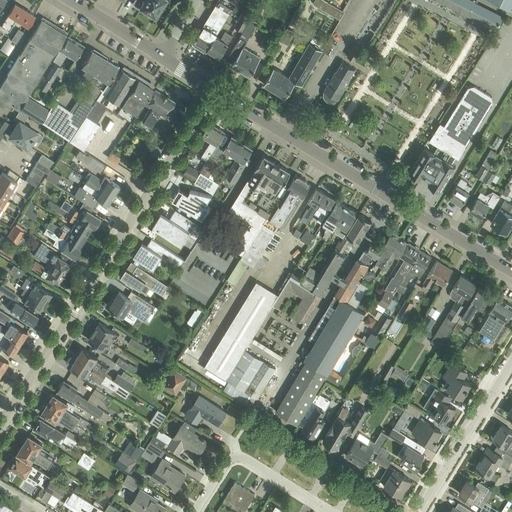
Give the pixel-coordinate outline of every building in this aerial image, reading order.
[(135,0),(134,2),(135,3),(134,5),(140,9),(142,7),(150,12),(150,14),(153,16),(155,15),(156,16),(166,0),(135,0)] [(333,32),(345,9),(327,0),(323,0),(316,13),(326,19),(322,26),(333,32)] [(470,0),(437,0),(496,30),(503,16),(470,0)] [(511,0),(488,0),(511,11),(511,0)] [(194,42),(207,50),(216,36),(229,13),(231,14),(233,10),(220,1),(217,6),(216,5),(203,26),(204,26),(194,42)] [(9,30),(16,19),(27,26),(34,15),(15,3),(5,19),(1,25),(9,30)] [(245,7),(234,25),(243,30),(254,12),(245,7)] [(50,32),(49,24),(41,19),(0,85),(0,103),(2,100),(19,110),(20,108),(28,96),(66,34),(60,31),(56,32),(51,39),(47,37),(50,32)] [(250,21),(230,54),(236,58),(232,65),(250,75),(261,57),(244,47),(247,41),(256,25),(250,21)] [(287,28),(280,40),(287,44),(294,32),(287,28)] [(11,40),(16,43),(23,32),(18,29),(11,40)] [(216,36),(207,50),(220,57),(233,35),(225,31),(220,39),(216,36)] [(74,59),(83,45),(68,36),(37,86),(46,91),(61,66),(59,65),(64,57),(60,54),(62,51),(74,59)] [(289,77),(295,80),(302,84),(323,49),(311,42),(289,77)] [(354,60),(361,49),(354,45),(347,56),(354,60)] [(56,101),(50,110),(42,122),(70,140),(85,115),(87,116),(98,99),(97,99),(118,66),(91,50),(82,65),(86,67),(81,75),(89,80),(70,110),(56,101)] [(342,61),(324,90),(323,94),(324,98),(327,101),(331,102),(335,101),(338,98),(355,69),(342,61)] [(285,97),(295,80),(289,77),(273,67),(263,84),(285,97)] [(134,77),(135,75),(124,68),(122,69),(121,69),(119,72),(116,70),(98,99),(87,116),(96,122),(97,121),(108,106),(115,110),(135,77),(134,77)] [(138,78),(135,77),(115,110),(131,121),(153,88),(152,86),(139,77),(138,79),(138,78)] [(424,146),(409,172),(421,179),(423,176),(430,180),(428,184),(440,191),(455,166),(446,160),(450,154),(459,159),(493,102),(492,96),(474,85),(468,87),(444,125),(440,123),(429,140),(437,146),(433,152),(424,146)] [(147,123),(164,95),(155,89),(146,104),(150,107),(142,120),(147,123)] [(164,95),(147,123),(151,126),(155,122),(159,125),(174,101),(164,95)] [(20,108),(28,113),(42,122),(50,110),(28,96),(20,108)] [(19,110),(13,119),(17,122),(10,134),(16,138),(15,140),(17,141),(16,143),(23,147),(24,145),(26,147),(27,145),(30,147),(35,140),(32,138),(36,131),(22,123),(28,113),(20,108),(19,110)] [(169,119),(177,124),(180,119),(172,114),(169,119)] [(70,140),(69,141),(82,149),(99,122),(97,121),(96,122),(87,116),(85,115),(70,140)] [(0,127),(0,132),(3,135),(10,124),(4,120),(0,127)] [(210,155),(225,132),(210,122),(201,136),(211,142),(201,157),(207,161),(210,155)] [(247,157),(252,148),(232,135),(223,150),(230,154),(228,157),(231,159),(227,166),(228,167),(224,175),(221,181),(231,187),(240,173),(246,163),(247,164),(250,159),(247,157)] [(498,135),(491,146),(497,149),(503,139),(498,135)] [(474,159),(483,163),(490,147),(481,143),(474,159)] [(482,180),(489,169),(499,153),(491,149),(475,175),(482,180)] [(105,163),(89,153),(88,155),(79,150),(75,156),(101,173),(106,165),(104,164),(105,163)] [(54,161),(41,153),(37,160),(51,169),(50,168),(54,161)] [(108,158),(117,163),(120,158),(112,153),(108,158)] [(242,256),(285,186),(282,185),(290,171),(284,167),(273,161),(264,155),(263,154),(257,165),(255,167),(256,168),(250,179),(248,178),(229,209),(250,221),(232,250),(242,256)] [(218,159),(211,156),(210,155),(207,161),(200,172),(195,181),(194,182),(204,188),(213,193),(219,183),(208,176),(218,159)] [(37,160),(34,165),(44,172),(45,172),(48,173),(50,169),(51,169),(37,160)] [(44,172),(34,165),(31,170),(42,177),(45,172),(44,172)] [(189,165),(187,168),(183,174),(195,181),(200,172),(189,165)] [(2,172),(0,174),(0,183),(11,190),(20,175),(9,169),(6,174),(2,172)] [(48,173),(45,177),(46,177),(55,183),(60,175),(50,169),(48,173)] [(496,173),(489,169),(482,180),(489,184),(496,173)] [(31,170),(28,175),(39,181),(42,177),(31,170)] [(89,172),(86,178),(114,196),(120,186),(105,177),(102,181),(89,172)] [(274,252),(265,246),(278,224),(284,227),(305,192),(310,184),(308,182),(308,183),(307,182),(308,181),(298,175),(298,176),(297,176),(297,175),(295,174),(287,187),(285,186),(242,256),(240,259),(255,268),(264,265),(265,266),(274,252)] [(39,181),(28,175),(25,180),(36,186),(39,181)] [(73,195),(93,208),(99,199),(108,205),(114,196),(86,178),(83,182),(88,185),(86,189),(79,185),(73,195)] [(449,197),(461,204),(471,187),(466,184),(467,182),(461,178),(449,197)] [(0,196),(5,199),(11,190),(0,183),(0,196)] [(506,186),(502,193),(506,196),(511,189),(506,186)] [(314,213),(317,207),(326,193),(316,187),(308,201),(312,204),(309,209),(307,208),(302,216),(309,220),(314,213)] [(176,202),(187,209),(187,210),(187,211),(187,212),(188,213),(189,213),(190,213),(191,213),(191,212),(192,212),(203,219),(210,208),(203,203),(208,194),(190,190),(190,191),(188,194),(179,188),(174,197),(177,199),(176,202)] [(480,192),(470,209),(482,217),(489,204),(493,207),(500,196),(493,192),(489,198),(480,192)] [(320,223),(335,199),(326,193),(317,207),(314,213),(319,216),(316,221),(320,223)] [(333,228),(347,206),(337,199),(322,223),(323,227),(326,229),(324,232),(324,233),(318,242),(323,245),(333,228)] [(76,217),(60,206),(49,200),(46,205),(64,216),(73,222),(76,217)] [(64,200),(60,206),(76,217),(78,218),(92,227),(93,228),(99,218),(86,209),(83,214),(71,206),(72,205),(64,200)] [(500,208),(491,223),(506,232),(511,224),(511,205),(505,201),(500,208)] [(39,212),(27,205),(23,212),(34,219),(39,212)] [(342,237),(357,212),(347,206),(333,228),(335,229),(334,231),(342,237)] [(154,212),(159,216),(153,226),(153,227),(174,240),(175,239),(182,244),(188,234),(199,240),(206,228),(176,209),(170,218),(161,213),(159,215),(154,212)] [(358,241),(371,220),(359,213),(341,242),(339,241),(335,247),(342,252),(351,237),(358,241)] [(86,236),(92,227),(78,218),(71,229),(78,234),(79,232),(86,236)] [(50,222),(46,227),(54,232),(58,227),(50,222)] [(25,232),(14,225),(12,228),(6,237),(14,242),(18,236),(21,238),(25,232)] [(63,237),(54,232),(46,227),(43,232),(55,240),(52,244),(74,258),(80,248),(79,247),(65,239),(63,237)] [(58,227),(54,232),(63,237),(65,239),(68,233),(58,227)] [(71,229),(68,233),(65,239),(79,247),(86,236),(79,232),(78,234),(71,229)] [(302,232),(296,229),(293,235),(298,238),(302,232)] [(306,229),(300,239),(309,244),(314,234),(306,229)] [(381,267),(400,237),(391,232),(380,250),(363,277),(372,282),(381,267)] [(400,237),(381,267),(386,270),(396,255),(399,256),(407,242),(400,237)] [(134,256),(146,264),(146,263),(153,268),(161,255),(164,251),(170,255),(167,259),(179,267),(184,259),(151,238),(147,245),(142,242),(133,255),(134,256)] [(34,255),(47,263),(63,273),(68,264),(65,262),(65,260),(48,249),(49,248),(42,243),(34,255)] [(409,243),(401,256),(405,259),(394,278),(393,277),(385,290),(385,291),(378,302),(386,307),(397,288),(420,250),(409,243)] [(2,244),(1,246),(0,246),(0,252),(10,259),(14,252),(2,244)] [(347,302),(363,277),(380,250),(370,244),(366,251),(363,251),(359,259),(357,258),(344,279),(335,274),(345,256),(335,250),(311,290),(289,276),(278,294),(272,305),(281,310),(292,292),(301,298),(290,316),(300,322),(316,294),(321,297),(332,278),(341,284),(335,294),(347,302)] [(431,257),(420,250),(397,288),(404,292),(407,287),(406,286),(410,278),(415,276),(416,274),(419,276),(431,257)] [(435,277),(445,283),(453,270),(437,260),(423,283),(429,287),(435,277)] [(30,266),(52,281),(53,279),(57,282),(60,278),(62,278),(63,276),(62,275),(62,274),(63,273),(47,263),(44,267),(34,261),(30,266)] [(24,271),(13,265),(10,270),(21,277),(24,271)] [(126,268),(120,276),(127,281),(126,283),(132,288),(134,285),(141,289),(145,283),(162,295),(168,285),(137,265),(132,272),(126,268)] [(292,271),(289,276),(300,282),(303,277),(292,271)] [(475,283),(461,274),(453,287),(462,292),(457,300),(455,299),(446,314),(432,336),(440,341),(475,283)] [(303,277),(300,282),(310,288),(314,282),(304,276),(303,277)] [(46,302),(51,293),(26,278),(20,287),(24,289),(46,302)] [(244,349),(246,345),(272,305),(278,294),(256,281),(203,366),(225,380),(226,379),(227,379),(245,349),(244,349)] [(0,290),(9,296),(12,291),(1,284),(0,286),(0,290)] [(453,330),(458,333),(462,325),(462,324),(465,318),(468,319),(477,305),(483,308),(492,293),(479,286),(453,330)] [(21,294),(23,295),(21,299),(40,312),(42,309),(44,311),(49,304),(46,302),(24,289),(21,294)] [(137,316),(145,322),(155,306),(142,297),(138,304),(119,292),(109,307),(123,315),(128,308),(138,314),(137,316)] [(476,329),(494,339),(511,310),(511,305),(497,297),(490,310),(488,309),(476,329)] [(18,316),(32,325),(38,315),(12,300),(10,298),(5,307),(19,315),(18,316)] [(325,378),(330,372),(365,313),(342,299),(275,411),(298,424),(303,416),(317,392),(325,378)] [(406,299),(398,311),(405,316),(413,303),(406,299)] [(11,317),(0,310),(0,320),(6,325),(11,317)] [(382,313),(371,331),(382,337),(393,320),(382,313)] [(426,313),(416,330),(425,335),(435,319),(426,313)] [(100,322),(94,331),(111,341),(113,337),(116,338),(119,334),(100,322)] [(20,343),(27,332),(16,325),(14,327),(10,324),(4,333),(20,343)] [(1,348),(12,355),(20,343),(4,333),(3,333),(1,332),(0,331),(0,336),(0,337),(0,346),(1,348)] [(111,341),(94,331),(88,340),(107,352),(110,348),(108,346),(111,341)] [(354,346),(352,350),(352,356),(355,357),(368,337),(364,335),(358,344),(354,346)] [(139,349),(142,344),(131,337),(128,342),(139,349)] [(149,348),(142,344),(139,349),(145,353),(149,348)] [(83,348),(77,357),(105,375),(109,368),(95,359),(97,357),(83,348)] [(275,368),(245,349),(227,379),(257,398),(275,368)] [(0,356),(0,372),(1,373),(8,362),(0,356)] [(105,375),(77,357),(71,366),(85,376),(87,373),(100,381),(125,398),(130,391),(114,381),(105,375)] [(126,369),(129,364),(119,357),(115,362),(126,369)] [(389,363),(381,376),(386,380),(394,366),(389,363)] [(447,388),(462,397),(470,384),(461,379),(466,372),(452,363),(443,377),(451,381),(447,388)] [(173,370),(163,386),(175,394),(185,378),(173,370)] [(342,379),(330,372),(325,378),(338,386),(342,379)] [(114,381),(130,391),(135,384),(118,373),(114,381)] [(422,377),(420,381),(427,386),(430,382),(422,377)] [(111,415),(103,410),(76,392),(78,389),(64,380),(57,391),(107,423),(111,415)] [(428,409),(447,421),(455,408),(445,401),(449,395),(438,388),(434,395),(436,396),(428,409)] [(331,400),(317,392),(303,416),(308,419),(303,428),(316,436),(325,421),(319,417),(321,415),(322,413),(322,412),(324,410),(325,410),(331,400)] [(47,403),(77,422),(85,427),(90,431),(94,425),(72,411),(75,406),(68,402),(67,403),(53,394),(47,403)] [(191,405),(185,415),(197,422),(201,416),(205,419),(206,416),(218,424),(219,422),(221,423),(226,415),(224,414),(225,412),(199,395),(192,406),(191,405)] [(409,402),(404,409),(418,418),(423,411),(409,402)] [(42,412),(41,413),(56,422),(58,418),(73,428),(77,422),(47,403),(46,406),(45,405),(43,406),(41,410),(41,411),(42,412)] [(338,415),(323,441),(328,444),(327,445),(328,444),(331,446),(330,446),(330,447),(331,446),(336,449),(344,436),(345,437),(348,432),(353,435),(368,410),(361,406),(351,423),(344,418),(349,411),(342,407),(341,409),(340,408),(336,414),(338,415)] [(158,408),(151,421),(160,427),(168,414),(158,408)] [(77,441),(40,417),(34,427),(60,444),(62,440),(73,447),(77,441)] [(417,435),(433,444),(435,441),(436,441),(437,439),(436,439),(441,431),(421,418),(416,425),(421,428),(417,435)] [(168,446),(179,453),(185,443),(199,453),(206,441),(203,439),(204,438),(202,437),(202,438),(193,433),(197,428),(184,420),(173,438),(169,445),(168,446)] [(511,449),(511,447),(511,430),(501,424),(493,438),(511,449)] [(401,460),(417,470),(422,462),(420,460),(424,454),(413,447),(417,441),(393,426),(388,434),(406,445),(404,449),(407,451),(401,460)] [(93,432),(90,431),(85,427),(81,433),(89,438),(93,432)] [(158,428),(150,441),(161,448),(165,442),(169,445),(173,438),(158,428)] [(356,438),(346,455),(362,465),(372,449),(377,452),(388,435),(381,431),(374,442),(370,439),(367,445),(356,438)] [(28,435),(23,444),(52,462),(55,457),(40,447),(43,444),(28,435)] [(124,453),(131,457),(139,444),(133,440),(124,453)] [(165,451),(161,448),(150,441),(146,447),(161,457),(165,451)] [(51,463),(52,462),(23,444),(17,453),(31,462),(34,459),(48,468),(51,463)] [(511,462),(511,456),(505,452),(502,456),(487,447),(483,453),(485,455),(477,467),(483,471),(480,475),(495,485),(500,476),(493,472),(498,464),(507,470),(511,462)] [(84,452),(78,462),(89,469),(95,459),(84,452)] [(378,452),(374,458),(386,466),(390,460),(378,452)] [(9,465),(53,493),(60,483),(47,474),(43,480),(28,470),(32,465),(16,455),(9,465)] [(163,459),(151,477),(158,481),(160,478),(170,484),(169,485),(171,487),(172,485),(176,488),(185,475),(168,464),(169,463),(163,459)] [(51,463),(48,468),(55,472),(58,467),(51,463)] [(389,476),(384,484),(401,495),(411,480),(389,466),(384,473),(389,476)] [(128,474),(122,483),(134,491),(140,482),(128,474)] [(475,486),(467,481),(459,493),(477,504),(487,487),(478,481),(475,486)] [(240,511),(243,511),(255,494),(235,482),(223,501),(240,511)] [(60,483),(53,493),(60,498),(67,487),(60,483)] [(109,483),(103,493),(111,498),(117,488),(109,483)] [(152,499),(153,497),(140,489),(130,505),(140,511),(162,511),(164,510),(163,509),(164,507),(152,499)] [(103,511),(104,511),(73,491),(69,497),(68,496),(64,503),(77,511),(82,511),(83,511),(82,511),(103,511)] [(122,511),(109,503),(104,511),(103,511),(122,511)] [(474,511),(460,503),(456,509),(453,507),(449,511),(474,511)]
